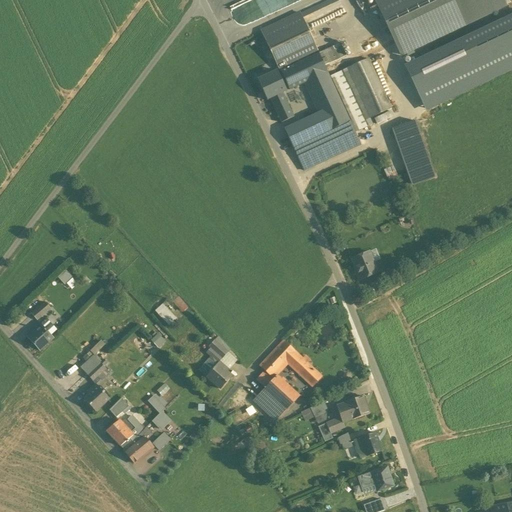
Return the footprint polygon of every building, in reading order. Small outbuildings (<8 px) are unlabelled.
[(217,0),(224,15),(260,0),(217,0)] [(502,0),(374,0),(400,55),(475,20),(505,5),(502,0)] [(300,14),(261,32),(280,72),(282,71),(319,54),(300,14)] [(511,17),(406,68),(426,109),(511,68),(511,17)] [(313,136),(292,146),(298,158),(327,145),(333,158),(361,145),(355,133),(371,125),(368,119),(343,64),(345,63),(349,61),(340,44),(319,54),(327,72),(338,95),(346,112),(332,119),(335,126),(313,136)] [(319,54),(282,71),(290,89),(294,88),(304,83),(327,72),(319,54)] [(369,59),(348,69),(370,118),(388,110),(391,109),(369,59)] [(348,69),(345,63),(343,64),(368,119),(370,118),(348,69)] [(276,74),(259,81),(268,100),(270,99),(282,93),(290,89),(282,71),(280,72),(276,74)] [(327,72),(304,83),(309,92),(315,106),(338,95),(327,72)] [(304,83),(294,88),(298,97),(309,92),(304,83)] [(282,93),(270,99),(281,122),(292,116),(282,93)] [(296,124),(285,130),(289,139),(310,129),(332,119),(346,112),(338,95),(315,106),(319,114),(296,124)] [(281,122),(285,130),(296,124),(292,116),(281,122)] [(332,119),(310,129),(313,136),(335,126),(332,119)] [(415,121),(392,130),(412,186),(435,178),(415,121)] [(292,146),(313,136),(310,129),(289,139),(292,146)] [(327,145),(298,158),(304,171),(333,158),(327,145)] [(392,167),(385,170),(389,180),(396,177),(392,167)] [(369,253),(352,260),(358,273),(356,274),(359,281),(367,277),(377,273),(377,272),(369,253)] [(60,277),(73,289),(80,282),(67,270),(60,277)] [(381,271),(377,272),(377,273),(367,277),(370,286),(385,280),(381,271)] [(39,321),(53,308),(47,301),(33,314),(39,321)] [(170,327),(179,319),(165,303),(155,311),(170,327)] [(46,319),(40,324),(34,329),(35,329),(31,332),(32,334),(27,338),(39,351),(54,338),(51,335),(57,330),(46,319)] [(161,348),(167,340),(159,333),(153,341),(161,348)] [(84,369),(96,382),(109,369),(97,355),(108,345),(103,340),(92,350),(97,356),(84,369)] [(296,352),(284,341),(260,366),(272,378),(286,363),(312,387),(321,378),(322,377),(295,353),(296,352)] [(84,367),(96,356),(92,352),(80,363),(84,367)] [(219,362),(206,376),(210,380),(220,389),(232,376),(223,368),(224,366),(219,362)] [(158,390),(163,396),(171,388),(166,383),(158,390)] [(96,385),(90,390),(92,392),(84,399),(95,412),(109,399),(96,385)] [(163,430),(173,419),(163,410),(169,404),(157,393),(149,401),(161,413),(153,421),(163,430)] [(362,397),(346,402),(352,420),(368,414),(362,397)] [(325,401),(302,412),(307,421),(317,417),(321,425),(334,419),(325,401)] [(133,436),(121,446),(124,450),(145,430),(144,429),(139,424),(139,423),(132,416),(128,421),(126,419),(121,423),(133,436)] [(335,438),(333,433),(346,428),(342,417),(320,426),(326,442),(335,438)] [(121,423),(119,421),(106,431),(121,446),(133,436),(121,423)] [(145,430),(124,450),(123,450),(134,464),(153,448),(145,438),(152,433),(147,427),(144,429),(145,430)] [(338,437),(343,450),(354,446),(348,433),(338,437)] [(375,433),(360,438),(366,456),(382,451),(375,433)] [(387,467),(371,472),(377,492),(394,486),(387,467)] [(383,498),(365,504),(367,511),(379,511),(387,510),(383,498)]
